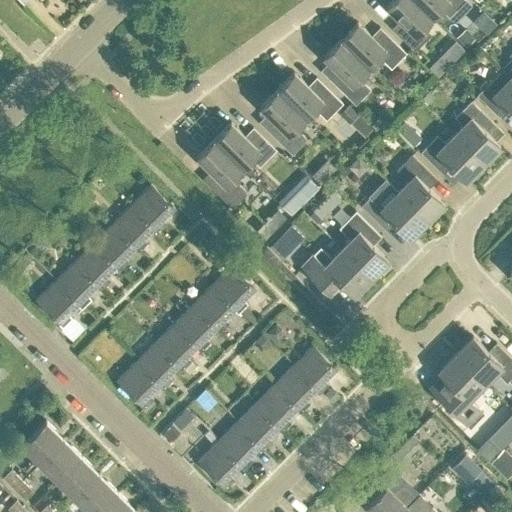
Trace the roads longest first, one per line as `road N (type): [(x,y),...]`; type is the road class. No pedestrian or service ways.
road 1 (residential): [(321,0),(156,110),(140,105),(79,44)]
road 2 (residential): [(208,511),(0,303)]
road 3 (residential): [(251,511),(412,350)]
road 4 (residential): [(456,245),(380,314),(412,350)]
